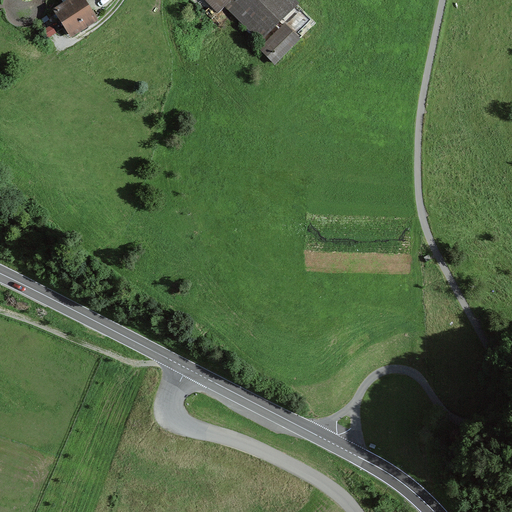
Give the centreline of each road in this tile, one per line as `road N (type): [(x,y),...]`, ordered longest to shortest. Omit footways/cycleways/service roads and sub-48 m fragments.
road 1 (unclassified): [(444,0),(423,104),(419,198),(440,257),(508,374),(511,397),(503,415),(470,430),(454,424),(425,382),(394,370),(368,383),(354,405)]
road 2 (unclassified): [(358,511),(325,483),(260,450),(182,423),(171,412),(185,368)]
road 3 (primary): [(185,368),(0,274)]
road 4 (primary): [(314,435),(185,368)]
